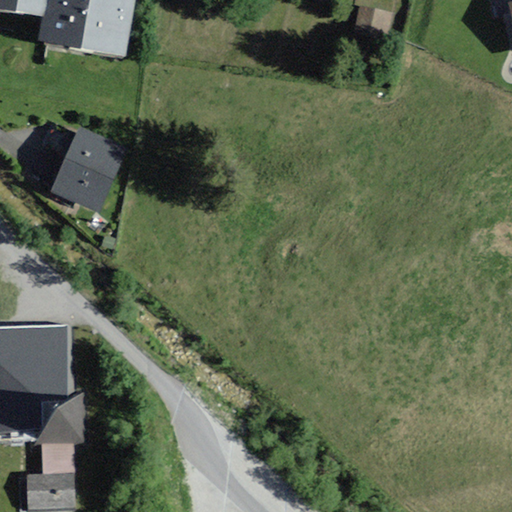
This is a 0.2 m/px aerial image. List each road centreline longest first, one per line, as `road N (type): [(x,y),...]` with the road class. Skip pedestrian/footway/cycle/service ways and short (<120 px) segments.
road 1 (track): [(295,511),(122,343)]
road 2 (residential): [(0,236),(122,343)]
